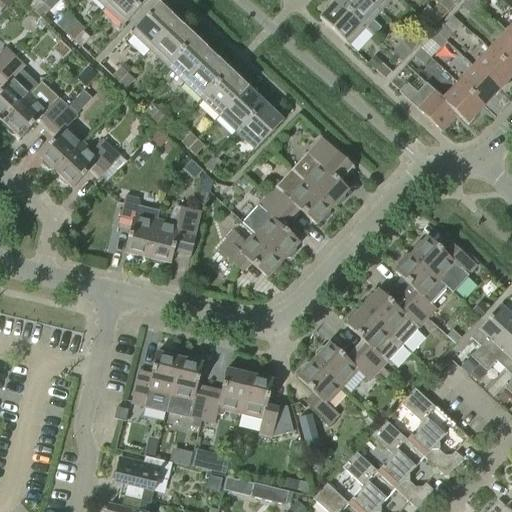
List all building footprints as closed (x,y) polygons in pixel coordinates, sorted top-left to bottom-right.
[(0,0),(0,2),(7,9),(15,0),(0,0)] [(35,14),(44,4),(39,0),(33,0),(27,7),(35,14)] [(95,0),(106,10),(114,0),(95,0)] [(114,0),(106,10),(123,26),(148,0),(114,0)] [(380,11),(368,0),(337,0),(336,1),(365,28),(364,29),(373,37),(380,28),(372,21),(380,11)] [(391,0),(368,0),(380,11),(391,0)] [(441,0),(438,3),(448,12),(459,0),(441,0)] [(477,9),(466,0),(460,7),(471,16),(477,9)] [(480,0),(466,0),(477,9),(483,2),(480,0)] [(365,28),(336,1),(319,19),(348,46),(364,29),(365,28)] [(448,12),(438,3),(431,11),(441,20),(448,12)] [(44,4),(35,14),(43,21),(52,11),(44,4)] [(150,52),(177,23),(158,5),(131,34),(150,52)] [(195,40),(177,23),(150,52),(168,69),(195,40)] [(74,43),(83,33),(75,26),(66,35),(74,43)] [(436,33),(446,43),(452,36),(442,26),(436,33)] [(413,31),(407,36),(417,46),(423,40),(413,31)] [(83,33),(74,43),(80,48),(89,39),(83,33)] [(446,43),(436,33),(429,40),(440,49),(446,43)] [(511,41),(504,34),(488,51),(511,73),(511,41)] [(417,46),(407,36),(392,53),(402,62),(417,46)] [(195,40),(168,69),(185,85),(212,56),(195,40)] [(0,54),(0,75),(15,59),(5,49),(0,54)] [(420,50),(414,57),(424,66),(431,59),(420,50)] [(511,73),(488,51),(473,68),(498,91),(511,76),(511,73)] [(229,72),(212,56),(185,85),(202,101),(229,72)] [(0,121),(3,124),(31,95),(30,94),(37,87),(21,71),(24,68),(15,59),(0,75),(0,84),(4,88),(0,91),(0,121)] [(382,65),(376,72),(384,80),(391,74),(382,65)] [(119,85),(128,76),(119,68),(111,78),(119,85)] [(498,91),(473,68),(457,85),(483,108),(498,91)] [(247,89),(229,72),(202,101),(220,118),(247,89)] [(134,81),(128,76),(119,85),(125,91),(134,81)] [(417,94),(406,84),(398,93),(441,133),(452,121),(450,119),(454,114),(441,102),(443,100),(426,84),(417,94)] [(457,85),(443,100),(441,102),(454,114),(466,126),(483,108),(457,85)] [(264,106),(247,89),(220,118),(237,134),(264,106)] [(39,103),(31,95),(3,124),(5,126),(5,131),(11,136),(16,136),(20,140),(38,121),(48,130),(67,109),(49,92),(39,103)] [(82,93),(75,100),(84,108),(91,101),(82,93)] [(153,120),(159,112),(151,105),(144,112),(153,120)] [(264,106),(237,134),(255,151),(282,122),(264,106)] [(67,109),(48,130),(56,137),(38,157),(42,160),(42,165),(48,171),(53,171),(55,173),(83,144),(66,129),(77,118),(67,109)] [(159,112),(153,120),(158,125),(165,117),(159,112)] [(158,131),(150,139),(155,144),(159,148),(167,140),(162,136),(158,131)] [(188,151),(197,142),(189,134),(181,144),(188,151)] [(299,162),(291,171),(332,209),(334,206),(339,206),(344,200),(344,195),(348,191),(341,185),(355,170),(321,138),(299,162)] [(91,152),(83,144),(55,173),(57,175),(57,180),(63,186),(68,186),(72,190),(91,170),(100,179),(110,168),(119,158),(102,141),(91,152)] [(197,142),(188,151),(195,157),(204,147),(197,142)] [(213,157),(204,166),(212,174),(221,164),(213,157)] [(110,168),(101,178),(107,183),(126,164),(119,158),(110,168)] [(291,171),(276,188),(267,198),(288,217),(296,208),(315,226),(319,222),(324,222),(330,216),(329,211),(332,209),(291,171)] [(159,212),(137,207),(138,201),(125,197),(118,225),(130,228),(124,254),(129,255),(131,260),(139,262),(144,259),(148,260),(158,221),(157,221),(159,212)] [(268,218),(253,235),(282,262),(285,259),(290,259),(295,253),(295,248),(299,244),(279,226),(288,217),(267,198),(257,208),(268,218)] [(168,224),(158,221),(148,260),(150,261),(153,265),(161,267),(165,264),(170,265),(172,259),(184,262),(188,242),(195,214),(174,209),(168,224)] [(282,262),(253,235),(245,243),(234,233),(217,251),(238,271),(247,261),(266,279),(270,276),(275,275),(281,269),(280,264),(282,262)] [(413,253),(410,256),(439,283),(455,267),(466,277),(476,267),(455,247),(446,257),(426,238),(423,242),(418,243),(412,248),(413,253)] [(439,283),(410,256),(408,258),(403,258),(398,264),(398,269),(394,273),(414,291),(406,300),(427,320),(436,310),(424,300),(439,283)] [(364,306),(361,309),(402,346),(427,320),(406,300),(397,309),(378,291),(374,295),(369,295),(363,301),(364,306)] [(471,312),(479,319),(487,311),(479,303),(471,312)] [(478,365),(511,327),(511,317),(500,306),(470,339),(480,348),(470,358),(478,365)] [(402,346),(361,309),(359,311),(354,311),(349,317),(349,322),(345,326),(365,344),(357,353),(378,373),(402,346)] [(511,361),(511,327),(478,365),(486,373),(495,362),(504,370),(511,361)] [(452,331),(446,337),(455,346),(461,339),(452,331)] [(315,359),(312,362),(342,389),(357,373),(368,383),(378,373),(357,353),(348,363),(329,344),(325,348),(320,348),(315,354),(315,359)] [(137,377),(130,405),(166,414),(170,398),(179,359),(175,359),(173,354),(165,352),(161,355),(156,354),(149,380),(137,377)] [(194,420),(201,422),(208,394),(196,391),(202,365),(197,364),(194,359),(186,358),(182,360),(179,359),(170,398),(166,414),(188,419),(194,420)] [(467,376),(477,366),(469,359),(459,369),(467,376)] [(511,361),(504,370),(511,377),(511,379),(503,389),(511,396),(511,395),(511,361)] [(342,389),(312,362),(310,364),(305,364),(300,370),(300,375),(296,379),(316,397),(307,407),(329,426),(338,416),(327,405),(342,389)] [(485,374),(478,368),(470,376),(477,383),(485,374)] [(225,412),(240,415),(250,376),(246,375),(243,371),(235,369),(231,372),(226,371),(220,397),(208,394),(201,422),(214,425),(216,416),(219,416),(221,416),(224,414),(225,412)] [(250,376),(240,415),(261,420),(258,435),(271,439),(292,433),(286,408),(278,411),(266,408),(271,382),(267,381),(264,376),(256,374),(252,377),(250,376)] [(406,441),(424,459),(441,475),(448,475),(459,464),(451,457),(444,457),(438,451),(437,445),(454,426),(414,390),(400,405),(421,425),(406,441)] [(504,391),(496,399),(503,405),(511,397),(504,391)] [(128,411),(116,409),(113,420),(125,423),(128,411)] [(380,409),(374,416),(381,422),(387,415),(380,409)] [(311,415),(298,419),(307,454),(320,451),(311,415)] [(194,420),(192,427),(200,429),(201,422),(194,420)] [(424,459),(406,441),(385,422),(371,437),(392,456),(377,473),(394,491),(412,507),(419,507),(429,496),(421,488),(414,488),(408,482),(408,476),(424,459)] [(146,451),(144,458),(155,460),(158,450),(152,449),(146,451)] [(173,449),(171,463),(191,465),(192,451),(173,449)] [(194,452),(193,468),(227,471),(228,454),(194,452)] [(394,491),(377,473),(355,454),(342,469),(363,488),(347,505),(354,511),(379,511),(379,508),(394,491)] [(118,497),(148,505),(151,493),(152,493),(156,479),(168,482),(172,464),(155,460),(144,458),(143,465),(119,459),(113,484),(121,486),(118,497)] [(281,480),(280,489),(293,492),(295,493),(297,483),(281,480)] [(354,511),(347,505),(326,485),(312,500),(325,511),(354,511)] [(291,504),(293,492),(280,489),(275,489),(273,501),(291,504)] [(146,511),(148,505),(118,497),(115,509),(108,507),(106,511),(146,511)] [(303,511),(306,510),(297,502),(289,511),(291,511),(303,511)]
